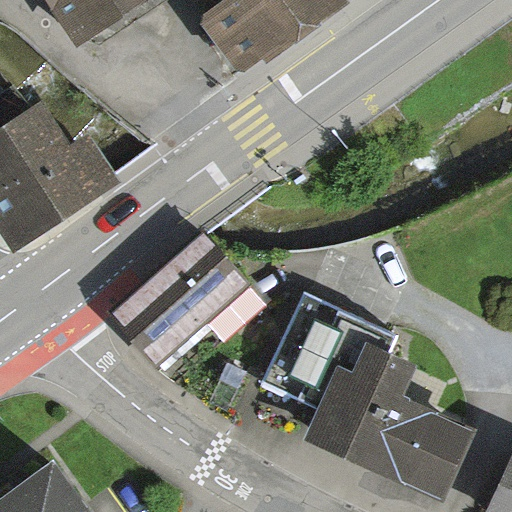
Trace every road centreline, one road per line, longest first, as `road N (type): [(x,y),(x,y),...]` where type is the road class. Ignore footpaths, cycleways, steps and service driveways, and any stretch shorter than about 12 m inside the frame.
road 1 (primary): [(8,313),(439,0)]
road 2 (unclassified): [(304,511),(65,370),(8,313)]
